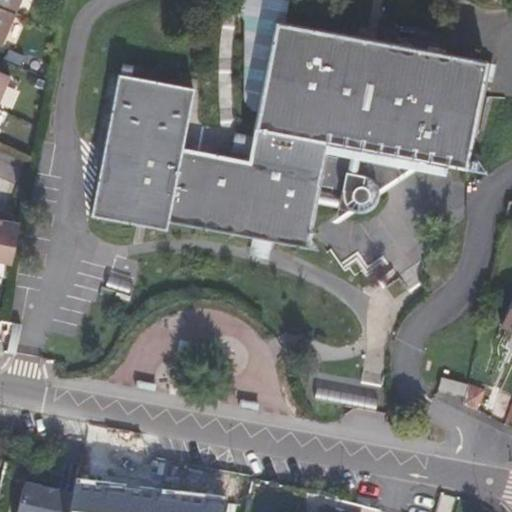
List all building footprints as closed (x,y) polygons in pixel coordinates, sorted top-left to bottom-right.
[(0,31),(10,7),(0,2),(0,31)] [(148,225),(153,225),(164,228),(167,218),(252,235),(272,238),(306,246),(318,184),(331,186),(331,193),(342,195),(350,206),(360,210),(369,208),(374,205),(378,199),(380,194),(378,183),(374,178),(367,174),(360,174),(354,175),(348,180),(332,178),(334,171),(321,169),(324,154),(327,140),(340,143),(426,160),(464,168),(485,61),(276,22),(249,161),(180,147),(191,87),(180,85),(174,84),(121,73),(93,213),(148,225)] [(380,194),(426,160),(340,143),(338,157),(324,154),(321,169),(334,171),(332,178),(348,180),(354,175),(360,174),(367,174),(374,178),(378,183),(380,194)] [(0,255),(9,257),(17,215),(4,213),(4,208),(0,207),(0,255)] [(272,238),(252,235),(247,255),(268,260),(272,238)] [(511,300),(503,325),(511,328),(511,300)] [(464,396),(467,385),(444,380),(442,391),(464,396)] [(471,383),(466,403),(479,407),(485,387),(471,383)] [(377,445),(402,449),(404,433),(379,430),(377,445)] [(66,511),(69,500),(70,495),(20,486),(14,511),(66,511)] [(66,511),(131,511),(69,500),(66,511)]
